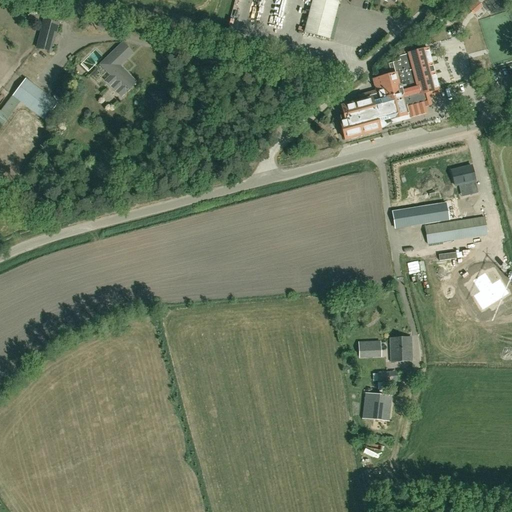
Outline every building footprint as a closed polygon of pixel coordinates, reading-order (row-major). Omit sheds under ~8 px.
[(313,0),(305,33),(330,39),(339,2),(329,0),(313,0)] [(359,0),(358,8),(372,10),(373,1),(369,0),(359,0)] [(482,6),(477,0),(473,0),(466,6),(473,14),(482,6)] [(52,53),(59,24),(43,20),(36,49),(52,53)] [(123,43),(105,60),(100,65),(110,75),(105,81),(121,98),(136,83),(120,66),(133,54),(123,43)] [(361,101),(356,103),(354,102),(351,103),(348,103),(346,105),(344,106),(342,107),(344,115),(340,116),(341,122),(340,122),(342,128),(342,129),(342,131),(342,132),(343,133),(344,134),(345,140),(348,139),(350,139),(353,139),(356,138),(358,137),(360,135),(365,134),(367,134),(371,134),(375,133),(379,131),(380,130),(393,123),(392,119),(409,115),(410,118),(427,113),(425,105),(431,102),(429,92),(439,90),(428,48),(409,53),(409,54),(399,56),(400,61),(392,63),(395,73),(377,78),(380,91),(360,96),(361,101)] [(45,120),(57,104),(25,80),(13,96),(45,120)] [(465,183),(475,181),(472,166),(451,171),(455,186),(459,185),(461,193),(467,192),(465,183)] [(396,228),(449,220),(446,204),(393,212),(396,228)] [(427,245),(487,236),(484,216),(425,226),(427,245)] [(500,224),(491,224),(492,239),(501,238),(500,224)] [(391,361),(412,361),(412,337),(390,338),(391,361)] [(377,372),(378,383),(396,382),(395,371),(377,372)] [(389,422),(392,397),(365,394),(361,418),(389,422)]
